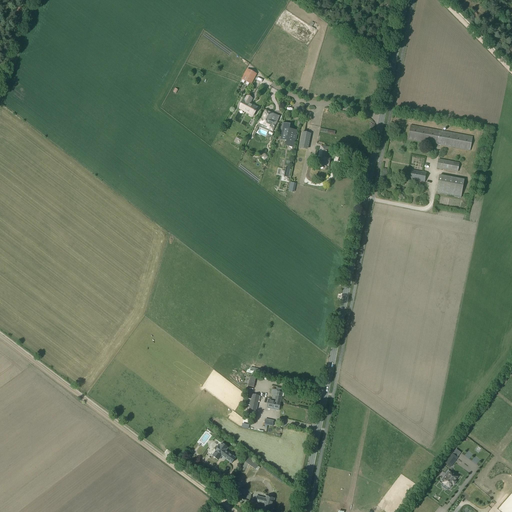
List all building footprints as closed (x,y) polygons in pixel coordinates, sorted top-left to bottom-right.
[(248,70),(242,80),(249,84),(254,73),(248,70)] [(244,105),(242,109),(248,112),(247,113),(252,116),(254,112),(255,113),(255,112),(255,111),(256,110),(255,109),(256,107),(252,105),(250,104),(252,100),(247,97),(244,101),(242,104),(244,105)] [(261,120),(259,124),(260,124),(260,125),(267,128),(266,130),(272,132),(276,123),(271,121),(272,118),(271,118),(272,114),(266,111),(262,120),(261,120)] [(283,131),(282,135),(283,136),(282,140),(289,142),(288,145),(293,146),(294,140),(295,141),(296,136),(295,135),(296,131),(289,130),(290,126),(283,124),(282,129),(284,129),(283,131)] [(410,125),(408,139),(470,151),(473,137),(410,125)] [(301,132),(298,148),(307,150),(310,134),(301,132)] [(315,158),(314,162),(315,163),(317,164),(328,166),(330,159),(326,159),(328,148),(321,147),(319,157),(319,158),(316,157),(315,158)] [(440,154),(437,169),(457,173),(460,158),(440,154)] [(412,170),(410,180),(424,182),(426,173),(412,170)] [(439,177),(436,194),(461,199),(464,181),(439,177)] [(271,389),(270,396),(272,396),(271,399),(276,400),(276,401),(281,402),(282,393),(283,390),(276,388),(276,390),(271,389)] [(252,395),(249,405),(256,407),(259,396),(252,395)] [(279,411),(281,402),(276,401),(276,400),(271,399),(271,400),(269,399),(267,409),(279,411)] [(216,452),(212,456),(218,461),(221,456),(232,464),(235,459),(225,451),(227,448),(222,444),(219,447),(217,447),(216,447),(215,449),(215,450),(216,451),(216,452)] [(452,454),(445,463),(450,467),(457,458),(452,454)] [(498,470),(511,480),(511,464),(506,460),(498,470)] [(448,471),(441,481),(443,483),(449,488),(452,484),(453,485),(455,482),(454,481),(457,477),(451,472),(450,473),(448,471)] [(511,488),(493,475),(484,487),(511,508),(511,488)] [(500,511),(477,494),(468,507),(474,511),(500,511)] [(256,496),(255,502),(262,504),(262,503),(264,504),(263,509),(265,509),(265,510),(268,511),(269,510),(271,511),(274,498),(266,496),(266,498),(256,496)]
